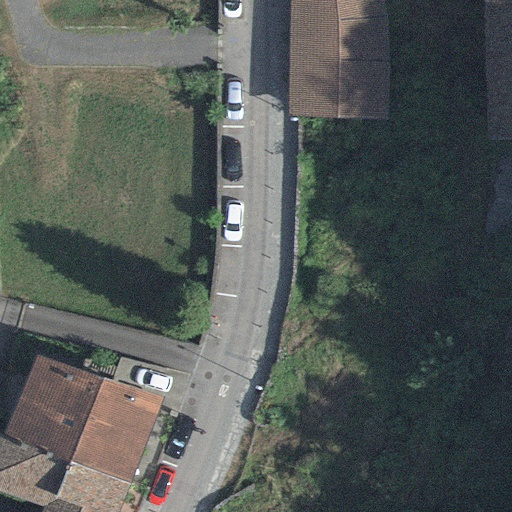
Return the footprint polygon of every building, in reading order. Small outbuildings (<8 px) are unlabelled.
[(380,0),(289,0),(285,115),(384,120),(384,18),(380,0)] [(511,0),(481,0),(484,134),(511,133),(511,0)] [(159,399),(34,355),(0,434),(128,485),(159,399)] [(0,421),(2,422),(12,372),(0,369),(0,421)] [(117,511),(128,485),(0,434),(0,433),(0,493),(40,510),(39,511),(117,511)]
